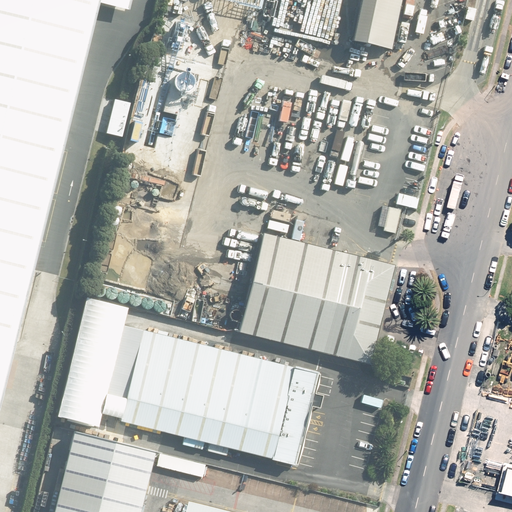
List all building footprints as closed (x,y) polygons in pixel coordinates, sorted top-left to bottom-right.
[(0,0),(0,405),(98,3),(130,10),(131,0),(0,0)] [(396,0),(350,0),(343,31),(387,42),(396,0)] [(390,265),(260,234),(236,332),(365,364),(390,265)] [(315,373),(121,325),(105,393),(123,398),(117,422),(292,465),(315,373)] [(135,511),(151,452),(69,432),(49,511),(135,511)] [(205,464),(160,453),(156,467),(202,477),(205,464)] [(511,494),(511,470),(507,469),(501,492),(511,494)]
